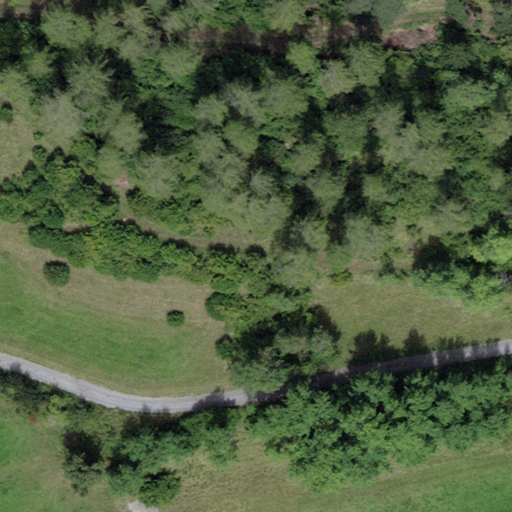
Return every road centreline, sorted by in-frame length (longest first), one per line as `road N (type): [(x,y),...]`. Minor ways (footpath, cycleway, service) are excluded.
road 1 (track): [(0,375),(128,418),(195,418),(511,365)]
road 2 (track): [(0,23),(33,21),(145,49),(279,56),(511,22)]
